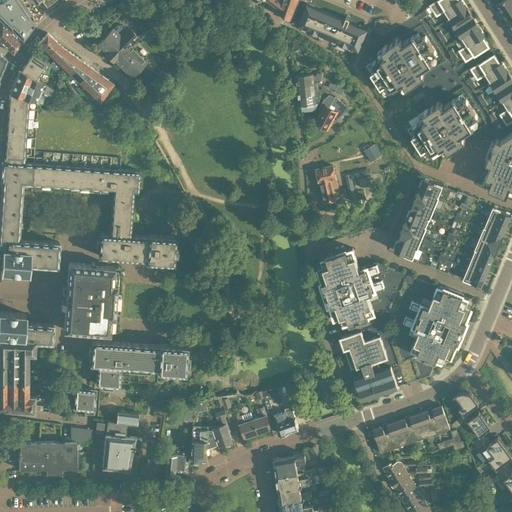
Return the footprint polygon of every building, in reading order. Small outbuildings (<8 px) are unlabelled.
[(22,0),(0,0),(0,18),(11,29),(12,28),(23,38),(33,24),(33,16),(22,0)] [(34,0),(36,2),(38,0),(41,3),(44,6),(44,7),(45,9),(46,8),(47,7),(53,2),(54,2),(55,1),(54,0),(34,0)] [(268,0),(281,9),(280,12),(286,18),(290,20),(292,15),(297,0),(268,0)] [(437,0),(430,5),(436,14),(456,0),(437,0)] [(456,0),(436,14),(436,15),(444,10),(445,12),(449,18),(467,6),(462,0),(456,0)] [(511,0),(502,0),(496,4),(500,10),(498,11),(503,17),(504,16),(511,27),(510,28),(511,31),(511,0)] [(304,1),(294,24),(358,50),(367,27),(304,1)] [(449,18),(455,28),(474,16),(467,6),(449,18)] [(426,8),(418,14),(421,19),(429,13),(426,8)] [(474,16),(455,28),(461,38),(462,37),(479,26),(480,26),(474,16)] [(0,40),(13,52),(21,41),(1,22),(0,21),(0,40)] [(96,25),(88,33),(93,38),(101,30),(96,25)] [(113,28),(98,43),(108,52),(106,54),(109,56),(118,47),(121,50),(127,43),(130,45),(138,37),(128,27),(127,29),(123,25),(117,25),(113,29),(113,28)] [(467,45),(459,50),(460,51),(483,36),(485,35),(479,26),(462,37),(467,45)] [(66,49),(62,46),(47,32),(38,42),(44,48),(41,51),(47,57),(50,54),(57,61),(66,49)] [(375,68),(371,71),(381,86),(385,83),(389,90),(400,83),(403,89),(424,75),(421,70),(432,63),(429,57),(436,52),(425,35),(417,40),(414,34),(402,42),(399,37),(378,50),(381,55),(371,62),(375,68)] [(483,36),(460,51),(466,61),(489,45),(483,36)] [(118,47),(109,56),(112,59),(113,58),(131,75),(146,60),(130,45),(127,43),(121,50),(118,47)] [(80,60),(66,49),(57,61),(70,73),(80,60)] [(30,51),(25,59),(33,65),(43,71),(48,63),(47,62),(47,61),(30,51)] [(494,53),(471,68),(476,77),(500,62),(494,53)] [(25,59),(19,68),(38,79),(43,71),(33,65),(25,59)] [(80,60),(70,73),(80,82),(91,67),(80,60)] [(500,62),(476,77),(477,79),(485,74),(490,81),(508,70),(502,61),(500,62)] [(113,83),(91,67),(80,82),(100,102),(113,83)] [(38,79),(19,68),(9,92),(42,102),(45,95),(39,93),(40,90),(50,94),(53,88),(38,79)] [(490,81),(490,82),(496,91),(511,81),(511,75),(508,70),(490,81)] [(151,76),(146,71),(137,80),(141,85),(151,76)] [(317,75),(313,76),(313,74),(296,75),(297,86),(314,84),(314,82),(321,81),(323,73),(317,73),(317,75)] [(335,89),(336,85),(325,80),(323,84),(335,89)] [(314,84),(297,86),(299,96),(315,94),(314,87),(320,87),(321,81),(314,82),(314,84)] [(511,81),(496,91),(502,101),(503,101),(511,95),(511,81)] [(344,88),(339,84),(335,92),(341,94),(344,88)] [(2,160),(0,180),(2,181),(1,191),(22,192),(22,182),(31,183),(32,183),(109,188),(113,188),(112,199),(132,201),(133,190),(138,190),(138,184),(139,176),(139,170),(120,168),(120,160),(121,154),(121,145),(112,145),(114,115),(105,114),(37,109),(38,103),(28,100),(9,93),(8,93),(8,94),(8,101),(7,108),(4,155),(4,160),(2,160)] [(320,93),(315,94),(299,96),(300,105),(310,104),(311,110),(317,109),(320,93)] [(417,132),(412,135),(422,150),(426,147),(431,154),(441,147),(444,152),(456,145),(465,139),(462,134),(474,126),(470,121),(478,116),(466,98),(466,99),(462,94),(455,98),(443,105),(440,100),(428,108),(419,114),(423,119),(417,123),(412,126),(417,132)] [(508,109),(500,114),(501,115),(511,107),(511,95),(503,101),(508,109)] [(335,96),(329,107),(327,111),(328,112),(321,125),(328,129),(333,121),(335,122),(348,107),(335,96)] [(327,111),(329,107),(322,103),(319,109),(321,110),(315,122),(321,125),(328,112),(327,111)] [(511,107),(501,115),(507,124),(511,120),(511,107)] [(490,163),(483,181),(490,183),(488,187),(506,195),(508,191),(511,192),(511,131),(500,139),(495,137),(494,140),(486,161),(490,163)] [(365,150),(364,150),(371,161),(381,154),(375,143),(370,146),(365,150)] [(340,196),(333,165),(316,169),(319,182),(320,182),(325,202),(338,199),(337,197),(340,196)] [(370,169),(351,174),(351,179),(359,177),(364,176),(371,174),(370,169)] [(355,195),(351,179),(351,174),(346,175),(352,201),(356,200),(355,195)] [(419,187),(440,196),(442,191),(441,190),(442,188),(441,188),(442,185),(424,177),(419,187)] [(419,187),(415,197),(433,205),(434,205),(438,196),(439,197),(440,196),(419,187)] [(22,192),(1,191),(1,194),(1,198),(21,199),(21,195),(22,192)] [(415,197),(411,207),(429,215),(430,215),(434,205),(433,205),(415,197)] [(18,239),(21,199),(1,198),(0,208),(0,253),(2,254),(1,270),(28,272),(28,263),(57,266),(59,242),(18,239)] [(132,204),(132,201),(112,199),(112,202),(111,206),(132,207),(132,204)] [(100,232),(99,239),(98,255),(108,256),(137,258),(146,259),(146,260),(155,261),(173,262),(175,236),(148,234),(148,236),(139,235),(130,234),(132,207),(111,206),(109,233),(100,232)] [(493,206),(489,217),(507,224),(511,213),(493,206)] [(411,208),(407,217),(426,225),(425,224),(429,216),(430,216),(430,215),(429,215),(411,207),(410,208),(411,208)] [(407,217),(402,227),(421,235),(422,235),(426,225),(407,217)] [(484,225),(484,226),(503,234),(504,233),(503,233),(507,224),(489,217),(485,226),(484,225)] [(484,226),(480,236),(481,237),(499,245),(503,234),(484,226)] [(402,227),(398,237),(418,245),(422,235),(421,235),(402,227)] [(480,236),(476,246),(494,255),(499,245),(481,237),(480,236)] [(398,238),(394,248),(412,256),(417,246),(418,245),(398,237),(398,238)] [(476,247),(472,257),(490,264),(494,255),(495,255),(494,255),(476,246),(475,247),(476,247)] [(320,258),(317,267),(321,281),(319,281),(320,283),(322,289),(322,291),(323,291),(325,296),(324,296),(325,298),(327,304),(327,306),(330,305),(334,319),(340,317),(343,323),(349,321),(350,323),(351,322),(351,321),(358,318),(359,319),(360,319),(360,318),(367,315),(368,316),(369,316),(368,314),(371,313),(375,311),(368,292),(368,291),(375,289),(376,289),(376,287),(384,284),(382,278),(373,281),(372,280),(370,272),(379,269),(377,263),(368,266),(368,265),(368,264),(366,265),(361,267),(359,267),(353,247),(346,249),(345,248),(344,248),(344,249),(337,251),(335,251),(335,252),(328,254),(326,254),(327,256),(320,258)] [(468,266),(486,274),(490,264),(472,257),(468,266)] [(377,262),(368,265),(368,266),(377,263),(379,269),(370,272),(372,280),(373,281),(382,278),(384,284),(376,287),(376,289),(389,285),(401,290),(408,273),(407,273),(398,270),(399,270),(397,269),(388,266),(389,265),(387,265),(379,262),(379,261),(377,261),(377,262)] [(65,301),(63,329),(109,333),(110,316),(114,316),(116,282),(113,282),(114,266),(93,264),(93,262),(92,262),(91,263),(91,264),(68,262),(66,290),(61,290),(60,300),(65,301)] [(468,266),(464,277),(482,285),(486,274),(468,266)] [(408,273),(401,290),(420,298),(419,301),(421,302),(421,301),(422,301),(422,302),(428,304),(429,304),(437,286),(428,282),(429,282),(427,281),(427,282),(418,278),(419,278),(417,277),(417,278),(408,274),(409,274),(408,273)] [(406,314),(403,320),(412,324),(411,325),(412,326),(413,325),(418,328),(419,329),(411,348),(414,350),(412,357),(419,378),(420,378),(430,374),(431,373),(430,373),(436,359),(442,361),(445,355),(451,357),(457,344),(459,345),(460,343),(459,343),(461,337),(462,337),(463,336),(462,335),(464,330),(465,330),(466,328),(465,328),(467,322),(468,322),(469,321),(466,320),(472,306),(466,304),(469,298),(462,295),(463,293),(444,285),(444,287),(437,284),(437,286),(429,304),(428,304),(422,302),(422,301),(421,301),(421,302),(419,301),(412,299),(409,305),(418,309),(417,310),(418,310),(415,316),(414,317),(406,314)] [(0,336),(34,338),(34,340),(52,341),(53,323),(24,321),(25,313),(0,311),(0,336)] [(353,331),(340,336),(351,368),(359,365),(362,374),(354,377),(362,399),(398,386),(398,385),(404,383),(401,373),(395,375),(392,368),(395,367),(394,364),(393,364),(391,364),(381,368),(378,359),(388,355),(380,333),(365,339),(361,328),(353,331)] [(0,351),(30,352),(30,355),(37,355),(37,353),(34,352),(34,340),(34,338),(0,336),(0,351)] [(92,340),(91,356),(90,363),(97,363),(96,383),(118,384),(118,383),(128,384),(128,382),(157,384),(158,369),(184,371),(184,366),(186,345),(168,344),(159,343),(159,345),(92,340)] [(0,351),(0,364),(27,366),(27,354),(30,355),(30,352),(0,351)] [(27,366),(0,364),(0,378),(27,379),(33,380),(33,376),(27,376),(27,366)] [(0,378),(0,392),(31,394),(31,391),(27,391),(27,379),(0,378)] [(294,381),(283,384),(286,394),(289,393),(290,395),(297,393),(294,381)] [(75,387),(74,407),(86,408),(86,399),(87,388),(75,387)] [(262,391),(264,397),(269,412),(274,411),(269,399),(279,395),(276,387),(262,391)] [(86,399),(86,408),(94,409),(95,388),(88,388),(87,388),(86,399)] [(456,393),(453,394),(454,395),(455,394),(463,404),(459,407),(464,413),(451,422),(457,426),(468,418),(467,418),(470,416),(466,411),(479,402),(478,400),(475,396),(474,396),(473,395),(472,394),(471,393),(470,392),(469,391),(467,391),(465,390),(464,390),(462,390),(460,391),(458,391),(457,392),(456,393)] [(31,394),(0,392),(0,406),(40,411),(40,405),(34,405),(34,393),(33,393),(33,391),(31,391),(31,394)] [(228,397),(222,399),(224,404),(225,408),(231,406),(228,397)] [(195,400),(195,401),(195,411),(207,409),(204,399),(195,400)] [(434,419),(438,432),(450,428),(442,405),(433,408),(436,418),(434,419)] [(260,416),(253,419),(258,432),(271,428),(267,414),(266,414),(264,407),(258,409),(260,416)] [(277,423),(280,433),(290,430),(289,429),(299,426),(296,417),(295,417),(292,408),(274,414),(277,423)] [(218,418),(220,425),(214,427),(220,445),(233,441),(228,425),(225,415),(224,415),(223,410),(216,413),(217,418),(218,418)] [(428,410),(419,413),(427,436),(438,432),(434,419),(431,420),(428,410)] [(479,410),(470,416),(467,418),(468,418),(479,434),(472,440),(475,445),(486,437),(482,433),(491,426),(479,410)] [(107,419),(104,446),(102,466),(129,468),(129,460),(133,446),(136,447),(140,446),(141,438),(134,437),(134,436),(123,435),(124,432),(126,432),(127,423),(136,425),(138,414),(117,411),(116,421),(107,419)] [(193,412),(185,411),(184,419),(193,420),(193,412)] [(258,432),(253,419),(251,412),(237,416),(239,421),(234,423),(236,430),(242,428),(245,437),(258,432)] [(427,436),(419,413),(410,416),(413,426),(411,427),(415,440),(427,436)] [(405,418),(396,421),(404,444),(415,440),(411,427),(409,427),(405,418)] [(103,433),(104,424),(105,422),(96,421),(95,432),(103,433)] [(404,444),(396,421),(387,424),(391,434),(388,434),(393,447),(404,444)] [(193,431),(193,439),(192,441),(193,441),(192,461),(206,461),(207,459),(208,445),(217,442),(212,429),(201,429),(201,425),(194,425),(193,431)] [(386,435),(383,425),(373,429),(381,451),(393,447),(388,434),(386,435)] [(92,440),(92,428),(70,426),(71,427),(72,438),(91,437),(91,440),(92,440)] [(438,443),(440,448),(453,444),(455,449),(465,446),(463,441),(461,441),(457,429),(451,431),(453,437),(438,443)] [(486,437),(475,445),(486,460),(505,445),(498,435),(489,442),(486,437)] [(19,468),(61,467),(76,467),(76,440),(20,442),(20,451),(19,451),(19,453),(20,453),(20,457),(19,457),(19,468)] [(310,447),(315,456),(321,453),(316,444),(310,447)] [(511,454),(505,445),(486,460),(497,474),(508,467),(504,462),(511,455),(511,454)] [(178,449),(179,447),(169,446),(167,471),(176,472),(176,469),(187,470),(189,450),(182,450),(182,448),(180,448),(180,449),(178,449)] [(305,454),(303,454),(273,459),(274,465),(275,465),(276,474),(305,470),(304,460),(306,460),(305,454)] [(389,475),(404,466),(401,461),(398,461),(393,464),(391,462),(384,466),(389,475)] [(408,473),(404,466),(389,475),(392,480),(391,481),(393,483),(408,473)] [(508,467),(497,474),(508,489),(511,486),(511,470),(511,471),(508,467)] [(305,470),(276,474),(276,475),(278,488),(279,488),(307,484),(333,480),(332,473),(313,475),(312,469),(305,470)] [(408,473),(393,483),(394,485),(395,485),(398,491),(413,482),(408,473)] [(413,482),(398,491),(403,499),(418,490),(413,482)] [(308,490),(307,484),(279,488),(281,501),(309,497),(312,497),(311,490),(308,490)] [(418,490),(403,499),(408,507),(423,497),(418,490)] [(309,497),(281,501),(280,501),(281,511),(300,511),(314,510),(313,503),(310,504),(309,497)] [(423,497),(408,507),(411,511),(417,511),(428,505),(423,497)]
